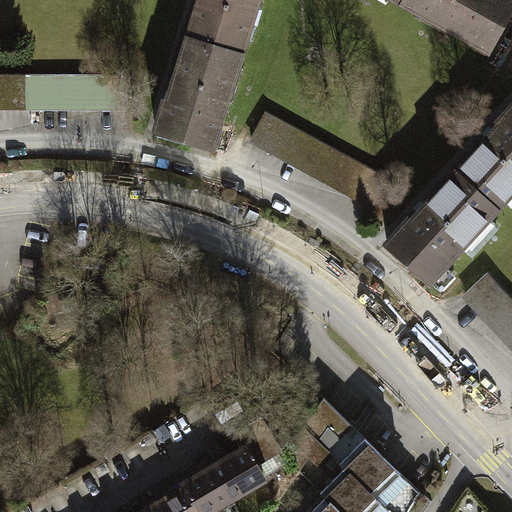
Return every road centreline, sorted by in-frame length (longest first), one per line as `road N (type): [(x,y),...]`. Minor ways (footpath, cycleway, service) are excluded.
road 1 (residential): [(0,200),(90,197),(230,232),(367,321),(481,443)]
road 2 (residential): [(98,511),(198,450),(219,427)]
